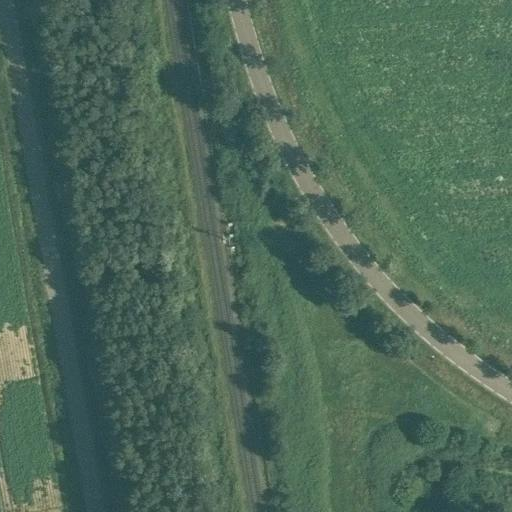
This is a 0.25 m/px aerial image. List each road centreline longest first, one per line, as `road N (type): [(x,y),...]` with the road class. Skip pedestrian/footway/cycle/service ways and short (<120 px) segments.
road 1 (unclassified): [(93,511),(3,0)]
road 2 (tertiary): [(511,393),(421,326),(342,239),(275,117),(235,0)]
